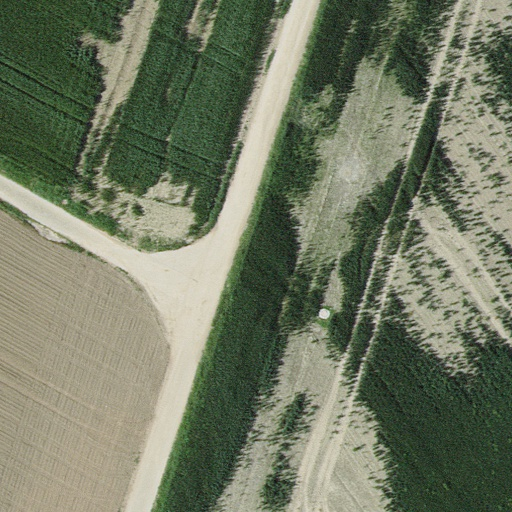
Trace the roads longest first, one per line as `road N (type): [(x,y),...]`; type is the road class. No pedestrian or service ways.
road 1 (track): [(306,0),(139,511)]
road 2 (track): [(208,302),(0,185)]
